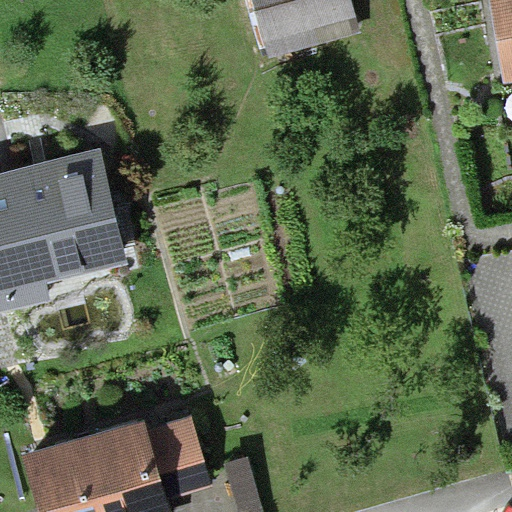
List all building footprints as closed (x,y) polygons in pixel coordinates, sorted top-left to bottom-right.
[(343,0),(257,0),(265,28),(345,6),(343,0)] [(511,0),(489,0),(501,72),(511,69),(511,0)] [(0,178),(0,279),(3,290),(43,280),(40,268),(115,249),(94,166),(34,181),(32,170),(0,178)] [(143,417),(25,452),(42,511),(171,511),(166,495),(146,428),(143,417)] [(185,417),(146,428),(166,495),(205,484),(185,417)] [(263,511),(249,459),(228,465),(240,511),(263,511)]
